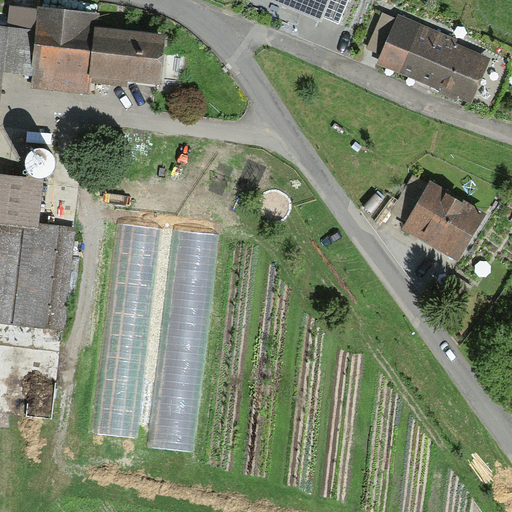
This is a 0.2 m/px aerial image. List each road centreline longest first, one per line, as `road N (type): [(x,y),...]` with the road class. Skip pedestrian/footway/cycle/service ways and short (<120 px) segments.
road 1 (residential): [(215,18),(511,448)]
road 2 (residential): [(215,18),(511,135)]
road 3 (unknown): [(286,122),(66,95),(41,99),(21,114)]
